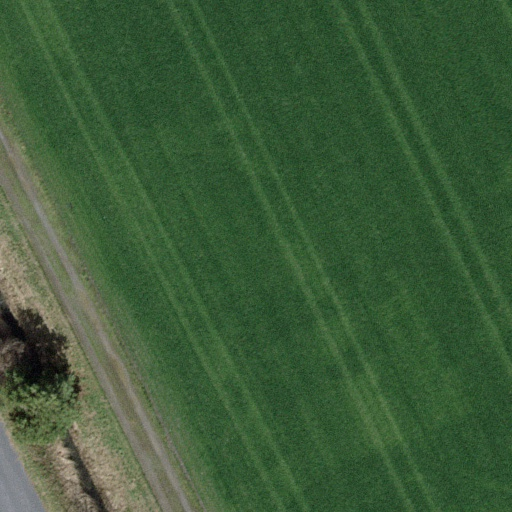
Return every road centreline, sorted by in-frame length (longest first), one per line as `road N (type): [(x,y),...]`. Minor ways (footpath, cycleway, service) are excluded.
road 1 (track): [(332,511),(311,439),(182,126)]
road 2 (track): [(0,156),(174,511)]
